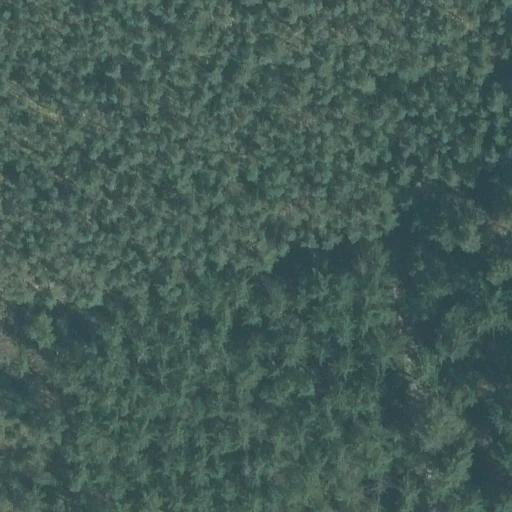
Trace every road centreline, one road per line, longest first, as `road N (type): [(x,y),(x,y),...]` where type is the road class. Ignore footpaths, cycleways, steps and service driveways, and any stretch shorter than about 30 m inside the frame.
road 1 (unknown): [(435,511),(394,216),(408,195),(445,175),(511,153)]
road 2 (track): [(394,216),(140,277),(0,284)]
